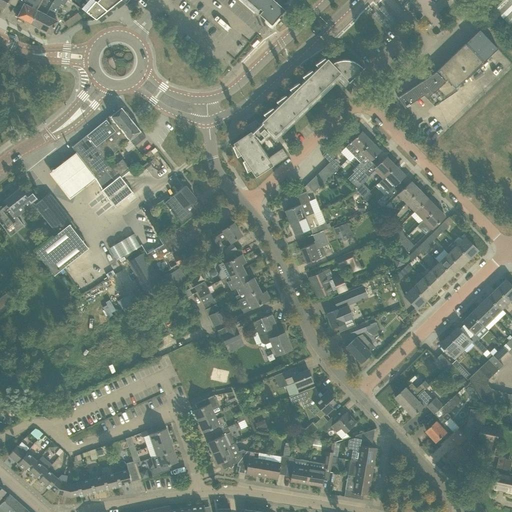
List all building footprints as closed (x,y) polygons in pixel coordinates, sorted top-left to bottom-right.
[(0,0),(0,6),(4,8),(8,1),(14,5),(10,12),(16,4),(18,0),(0,0)] [(22,0),(19,6),(15,14),(30,23),(41,0),(22,0)] [(41,0),(30,23),(40,28),(43,21),(42,21),(46,14),(42,12),(48,0),(41,0)] [(63,5),(66,0),(54,0),(53,2),(46,14),(42,21),(43,21),(40,28),(50,33),(57,20),(53,18),(60,3),(63,5)] [(69,0),(95,18),(97,19),(110,10),(114,10),(115,5),(121,0),(69,0)] [(237,0),(256,16),(270,0),(287,0),(273,17),(280,24),(300,0),(237,0)] [(511,0),(502,0),(494,8),(511,26),(511,0)] [(67,26),(82,19),(79,13),(64,20),(67,26)] [(465,43),(436,71),(415,91),(413,87),(397,97),(404,108),(423,95),(434,106),(457,91),(455,87),(482,62),(482,61),(482,60),(483,61),(497,48),(479,29),(464,43),(465,43)] [(274,135),(334,78),(340,73),(344,77),(340,81),(344,86),(364,67),(363,66),(362,67),(358,63),(353,61),(347,59),(341,59),(336,61),(337,61),(338,64),(335,66),(327,58),(326,59),(324,57),(319,61),(321,64),(313,72),(311,70),(306,73),(308,76),(300,84),(298,82),(293,86),(295,89),(287,96),(285,95),(280,98),(282,101),(274,109),(272,107),(267,111),(269,114),(261,121),(262,122),(260,124),(255,119),(254,120),(256,121),(249,126),(253,131),(250,134),(249,133),(233,144),(234,145),(232,146),(234,152),(238,151),(244,160),(242,161),(244,167),(248,166),(254,175),(270,164),(272,167),(287,156),(282,148),(266,159),(254,140),(256,137),(259,140),(268,132),(264,129),(267,127),(274,135)] [(81,139),(93,154),(133,122),(121,107),(81,139)] [(107,171),(116,178),(119,176),(129,167),(122,159),(113,166),(107,159),(130,140),(134,146),(138,143),(145,137),(133,122),(93,154),(107,171)] [(345,147),(350,151),(355,156),(371,141),(361,131),(351,141),(345,147)] [(81,139),(72,146),(94,174),(93,175),(104,188),(116,178),(107,171),(93,154),(81,139)] [(371,141),(355,156),(363,165),(369,159),(370,160),(380,151),(371,141)] [(95,181),(74,155),(49,175),(69,201),(95,181)] [(374,170),(382,179),(378,183),(395,166),(386,156),(375,166),(377,167),(374,170)] [(343,168),(340,166),(333,158),(329,163),(336,170),(338,173),(343,168)] [(329,163),(324,167),(331,175),(336,170),(329,163)] [(351,185),(364,172),(365,171),(360,166),(346,180),(351,185)] [(395,166),(378,183),(392,196),(405,183),(401,179),(405,176),(395,166)] [(324,167),(320,171),(327,179),(331,175),(324,167)] [(327,179),(320,171),(315,176),(322,183),(327,179)] [(362,184),(369,177),(364,172),(351,185),(363,198),(370,191),(362,184)] [(104,188),(101,190),(115,207),(133,193),(119,176),(116,178),(104,188)] [(322,183),(315,176),(311,180),(318,188),(322,183)] [(313,192),(318,188),(311,180),(306,184),(313,192)] [(398,194),(406,202),(419,190),(410,181),(398,194)] [(188,205),(195,199),(185,186),(177,192),(170,198),(164,203),(176,217),(186,209),(185,207),(188,205)] [(3,200),(5,203),(14,213),(22,206),(25,210),(33,205),(31,202),(37,198),(29,189),(24,193),(20,187),(3,200)] [(415,211),(427,199),(419,190),(406,202),(415,211)] [(284,210),(289,223),(310,214),(313,213),(309,201),(310,201),(306,191),(286,199),(289,206),(290,205),(291,207),(284,210)] [(68,222),(52,202),(54,200),(49,193),(38,202),(34,205),(57,234),(54,236),(36,251),(55,275),(79,255),(87,249),(66,223),(68,222)] [(436,207),(427,199),(415,211),(423,219),(436,207)] [(14,213),(5,203),(0,206),(0,222),(5,229),(13,223),(18,230),(24,225),(17,217),(14,213)] [(444,216),(436,207),(423,219),(423,220),(417,226),(420,229),(422,227),(422,228),(424,227),(425,227),(429,231),(444,216)] [(182,224),(192,216),(186,209),(176,217),(182,224)] [(147,211),(129,219),(143,249),(161,241),(147,211)] [(310,214),(289,223),(294,235),(310,229),(312,234),(328,228),(326,224),(325,222),(319,225),(313,213),(310,214)] [(448,226),(444,222),(439,227),(443,231),(448,226)] [(233,223),(225,228),(223,230),(221,228),(211,235),(216,243),(227,236),(231,242),(233,240),(241,235),(233,223)] [(334,229),(340,243),(349,239),(343,225),(334,229)] [(437,236),(443,231),(439,227),(434,232),(437,236)] [(400,241),(406,238),(404,236),(403,233),(401,228),(395,230),(400,242),(400,241)] [(313,243),(300,248),(306,263),(319,258),(316,249),(328,244),(322,230),(312,234),(315,241),(313,242),(313,243)] [(164,243),(146,253),(152,263),(152,264),(172,254),(177,265),(188,259),(173,231),(160,237),(164,243)] [(465,237),(456,245),(469,258),(477,250),(465,237)] [(400,241),(400,242),(397,245),(403,256),(414,246),(406,238),(400,241)] [(427,239),(422,244),(425,247),(428,250),(432,245),(430,243),(431,242),(427,239)] [(221,259),(236,249),(232,244),(223,249),(221,246),(216,250),(221,259)] [(422,244),(416,249),(420,253),(422,255),(428,250),(425,247),(422,244)] [(460,266),(469,258),(456,245),(451,251),(448,254),(460,266)] [(129,252),(116,260),(118,263),(131,256),(129,252)] [(127,261),(148,298),(165,289),(144,252),(127,261)] [(338,267),(349,263),(353,272),(361,268),(354,252),(336,260),(338,267)] [(417,256),(413,252),(408,257),(411,261),(417,256)] [(242,254),(223,263),(219,266),(221,269),(219,275),(221,280),(229,275),(243,268),(241,264),(246,262),(242,254)] [(448,254),(439,262),(451,275),(460,266),(448,254)] [(401,256),(393,259),(396,267),(404,263),(401,256)] [(439,262),(430,270),(443,283),(451,275),(439,262)] [(399,271),(404,275),(409,270),(405,266),(399,271)] [(3,268),(0,270),(0,276),(3,280),(9,275),(3,268)] [(231,290),(236,287),(249,281),(249,280),(243,268),(229,275),(221,280),(223,284),(227,282),(231,290)] [(318,273),(309,277),(318,299),(327,295),(333,293),(338,290),(339,292),(347,288),(341,274),(332,278),(330,274),(328,269),(318,273)] [(443,283),(430,270),(422,279),(434,291),(443,283)] [(404,275),(399,271),(394,276),(398,281),(404,275)] [(249,281),(236,287),(239,294),(234,296),(236,301),(237,301),(259,289),(254,279),(253,277),(249,280),(249,281)] [(422,279),(413,287),(425,300),(434,291),(422,279)] [(511,284),(507,279),(498,288),(511,301),(511,299),(511,284)] [(204,281),(194,286),(196,292),(207,287),(204,281)] [(334,298),(333,298),(336,306),(337,306),(338,308),(367,297),(362,286),(334,298)] [(207,287),(196,292),(199,298),(210,292),(207,287)] [(404,296),(409,301),(416,308),(425,300),(413,287),(404,296)] [(498,288),(489,297),(502,309),(511,301),(498,288)] [(0,297),(0,309),(17,296),(11,289),(0,297)] [(188,289),(183,292),(186,298),(192,295),(188,289)] [(259,289),(237,301),(241,309),(242,308),(245,312),(252,308),(261,303),(270,299),(266,291),(261,293),(259,289)] [(489,297),(481,305),(493,317),(502,309),(489,297)] [(94,312),(101,322),(117,312),(111,302),(94,312)] [(216,304),(205,310),(208,315),(219,310),(216,304)] [(481,305),(472,313),(485,326),(493,317),(481,305)] [(329,320),(328,321),(330,326),(331,325),(332,327),(337,325),(339,332),(355,325),(347,306),(338,309),(337,309),(326,314),(329,320)] [(219,310),(208,315),(213,325),(218,324),(227,319),(221,309),(219,310)] [(472,313),(463,322),(476,334),(485,326),(472,313)] [(291,349),(283,330),(278,332),(271,314),(261,318),(261,319),(251,323),(255,332),(257,332),(261,343),(264,344),(271,342),(272,345),(276,355),(291,349)] [(169,334),(160,316),(153,320),(161,338),(169,334)] [(363,323),(352,327),(348,329),(351,336),(365,330),(373,334),(378,329),(376,322),(370,325),(368,321),(363,323)] [(458,326),(450,335),(459,345),(464,351),(473,342),(484,354),(488,350),(474,335),(470,339),(468,337),(465,334),(458,326)] [(225,327),(217,330),(220,338),(221,337),(226,346),(241,339),(236,329),(228,333),(225,327)] [(371,344),(362,334),(357,336),(346,347),(360,362),(370,353),(366,349),(371,344)] [(464,351),(459,345),(450,335),(440,344),(447,351),(450,354),(455,359),(464,351)] [(504,346),(498,352),(502,356),(505,354),(508,351),(504,346)] [(447,369),(452,364),(442,354),(437,359),(447,369)] [(494,355),(494,356),(489,360),(499,370),(503,366),(498,360),(494,355)] [(472,375),(457,360),(452,363),(467,379),(472,375)] [(499,370),(489,360),(485,364),(495,374),(499,370)] [(480,368),(490,379),(495,374),(485,364),(480,368)] [(282,372),(274,375),(279,388),(287,385),(293,382),(296,389),(304,386),(313,382),(308,369),(298,373),(296,367),(286,370),(282,372)] [(471,380),(489,384),(490,379),(480,368),(469,379),(471,380)] [(465,378),(456,382),(459,388),(468,384),(465,378)] [(491,401),(494,389),(489,384),(471,380),(482,399),(491,401)] [(423,390),(429,385),(425,381),(417,388),(412,382),(407,387),(406,387),(395,397),(405,407),(423,390)] [(465,388),(470,393),(474,388),(470,384),(465,388)] [(315,386),(288,397),(292,405),(308,398),(309,401),(311,404),(305,409),(313,417),(316,414),(320,419),(325,414),(332,408),(331,406),(335,401),(331,397),(333,396),(327,390),(321,395),(319,393),(320,392),(320,391),(317,392),(315,386)] [(497,403),(500,391),(494,389),(491,401),(497,403)] [(423,390),(405,407),(414,417),(425,406),(425,407),(427,405),(433,400),(423,390)] [(503,404),(506,393),(500,391),(497,403),(503,404)] [(511,393),(506,393),(503,404),(509,406),(511,396),(511,393)] [(196,409),(193,410),(197,421),(214,414),(215,413),(212,409),(217,407),(219,400),(218,400),(215,394),(213,395),(194,404),(196,409)] [(444,406),(442,408),(447,414),(448,413),(462,401),(456,395),(444,406)] [(427,405),(435,414),(442,408),(444,406),(436,397),(433,400),(427,405)] [(336,432),(342,439),(349,437),(345,432),(356,422),(346,411),(335,422),(330,418),(323,424),(321,426),(325,431),(331,425),(337,431),(336,432)] [(215,413),(197,421),(202,432),(212,427),(215,432),(227,426),(225,422),(224,422),(222,417),(217,419),(215,413)] [(433,424),(426,430),(437,442),(443,436),(446,439),(450,436),(454,432),(445,423),(452,417),(448,413),(447,414),(440,420),(439,418),(438,420),(437,420),(433,424)] [(476,424),(483,426),(480,437),(498,441),(501,430),(484,426),(486,419),(478,417),(476,424)] [(456,423),(460,427),(465,422),(461,418),(456,423)] [(309,438),(319,429),(312,422),(305,428),(299,427),(298,435),(309,438)] [(160,426),(140,433),(142,437),(149,434),(153,445),(170,439),(166,428),(161,429),(160,426)] [(207,442),(212,453),(228,445),(234,442),(227,426),(215,432),(217,438),(207,442)] [(35,429),(30,433),(37,439),(42,433),(39,431),(37,429),(35,429)] [(466,462),(469,459),(467,458),(470,455),(464,449),(469,445),(465,440),(467,438),(458,429),(454,432),(450,436),(458,445),(448,454),(458,465),(463,461),(464,462),(465,461),(466,462)] [(130,453),(136,451),(131,436),(125,439),(130,453)] [(372,440),(362,439),(355,437),(348,440),(347,448),(358,450),(358,453),(351,452),(350,460),(373,464),(376,448),(371,447),(372,440)] [(313,438),(311,448),(320,450),(321,440),(313,438)] [(153,445),(157,455),(173,450),(170,439),(153,445)] [(228,445),(212,453),(216,463),(226,459),(228,465),(234,462),(237,463),(244,454),(246,451),(245,451),(243,449),(238,451),(238,450),(236,444),(235,444),(234,442),(228,445)] [(53,443),(49,447),(54,451),(58,447),(53,443)] [(17,463),(26,452),(22,448),(21,449),(16,445),(8,455),(17,463)] [(264,459),(261,476),(277,479),(278,474),(285,475),(286,470),(288,461),(288,457),(289,457),(290,447),(285,446),(283,456),(281,456),(281,457),(271,455),(270,460),(264,459)] [(157,455),(150,458),(152,465),(150,469),(152,476),(152,475),(156,474),(169,470),(167,464),(177,461),(173,450),(157,455)] [(133,461),(134,463),(140,461),(137,455),(136,451),(130,453),(133,461)] [(244,454),(237,463),(247,465),(245,474),(261,476),(264,459),(253,458),(254,452),(246,451),(244,454)] [(308,467),(306,484),(321,486),(324,470),(325,467),(330,468),(331,463),(332,457),(333,452),(326,451),(323,463),(309,461),(308,467)] [(37,461),(26,452),(17,463),(28,472),(37,461)] [(38,480),(47,470),(51,465),(41,456),(37,461),(28,472),(38,480)] [(495,472),(492,487),(511,491),(511,475),(503,473),(506,458),(500,456),(496,472),(495,472)] [(289,457),(286,470),(292,471),(290,481),(306,484),(308,467),(309,461),(289,457)] [(350,460),(347,476),(371,480),(373,464),(350,460)] [(126,463),(127,469),(128,471),(136,469),(134,463),(133,461),(126,463)] [(126,470),(115,473),(118,486),(131,483),(128,471),(127,469),(126,470)] [(57,478),(47,470),(38,480),(48,489),(49,488),(57,478)] [(146,470),(139,472),(141,479),(149,477),(146,470)] [(115,473),(102,476),(105,490),(118,486),(115,473)] [(105,490),(102,476),(88,479),(92,493),(105,490)] [(371,480),(347,476),(345,488),(344,496),(362,499),(363,494),(368,495),(371,480)] [(56,494),(63,495),(66,483),(62,482),(57,478),(49,488),(56,494)] [(79,496),(92,493),(88,479),(76,482),(79,495),(79,496)] [(66,483),(63,495),(70,497),(79,495),(76,482),(70,484),(66,483)] [(9,494),(2,501),(0,504),(0,511),(21,511),(25,508),(18,502),(9,494)]
